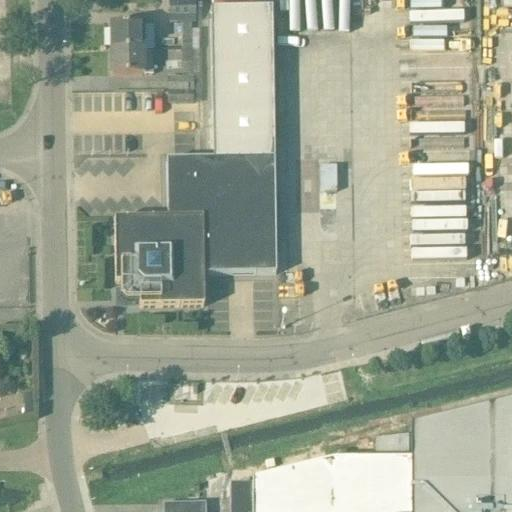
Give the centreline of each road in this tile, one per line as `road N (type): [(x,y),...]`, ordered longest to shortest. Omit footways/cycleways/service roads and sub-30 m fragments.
road 1 (unknown): [(326,258),(369,241),(399,190),(403,100),(395,78),(375,65),(319,56),(299,69),(286,158),(303,230)]
road 2 (unclassified): [(59,359),(294,358),(511,305)]
road 3 (unclassified): [(59,359),(51,156)]
road 4 (unclassified): [(51,156),(49,0)]
road 5 (unclassified): [(73,511),(59,359)]
